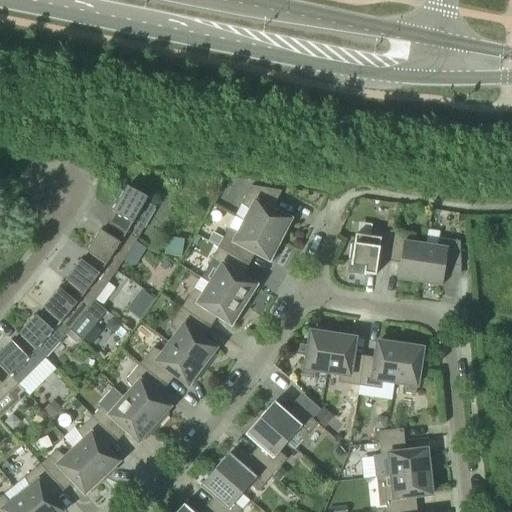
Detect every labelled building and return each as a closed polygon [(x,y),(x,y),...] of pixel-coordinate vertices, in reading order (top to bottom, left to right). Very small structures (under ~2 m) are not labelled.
[(245,222),(279,240),(282,235),(285,237),(293,222),(291,218),(277,211),(278,198),(281,192),(279,191),(251,186),(241,205),(250,212),(245,222)] [(145,202),(147,198),(126,187),(112,212),(115,214),(109,224),(137,240),(156,208),(145,202)] [(223,238),(219,246),(218,248),(249,265),(255,253),(271,261),(271,262),(272,263),(280,247),(276,245),(279,240),(245,222),(239,233),(228,229),(223,238)] [(90,254),(116,272),(137,240),(109,224),(103,233),(100,231),(86,252),(89,254),(90,254)] [(378,255),(389,257),(393,232),(372,229),(370,237),(355,235),(354,244),(352,244),(349,261),(351,262),(350,274),(365,276),(365,275),(375,276),(378,255)] [(213,232),(209,241),(218,246),(223,238),(213,232)] [(420,283),(425,245),(413,244),(415,235),(393,232),(389,257),(400,259),(397,279),(420,283)] [(185,239),(167,237),(164,254),(182,257),(185,239)] [(461,268),(460,242),(438,239),(437,247),(425,245),(420,283),(442,286),(445,265),(461,268)] [(249,265),(218,248),(208,267),(217,274),(210,285),(243,305),(246,300),(249,302),(259,287),(258,287),(257,287),(242,278),(249,265)] [(65,281),(68,283),(68,282),(94,302),(116,272),(90,254),(89,254),(83,263),(80,261),(65,281)] [(170,264),(164,260),(159,267),(165,271),(170,264)] [(42,308),(45,311),(46,310),(70,331),(94,302),(68,282),(68,283),(61,291),(58,289),(42,308)] [(240,310),(243,305),(210,285),(204,295),(193,290),(181,308),(210,328),(218,316),(233,326),(232,326),(233,327),(243,312),(240,310)] [(145,293),(142,298),(143,304),(148,308),(155,299),(145,293)] [(178,334),(170,344),(204,370),(214,356),(211,354),(215,348),(214,348),(213,348),(202,340),(210,328),(181,308),(170,326),(178,334)] [(46,310),(45,311),(38,319),(35,316),(19,335),(21,337),(22,337),(45,359),(70,331),(46,310)] [(315,371),(327,373),(333,336),(310,332),(304,378),(314,380),(315,371)] [(338,383),(359,386),(363,361),(352,360),(355,339),(333,336),(327,373),(339,375),(338,383)] [(22,337),(21,337),(14,345),(11,342),(0,352),(0,365),(18,385),(45,359),(22,337)] [(363,361),(359,386),(381,390),(382,381),(394,383),(400,346),(377,342),(374,363),(363,361)] [(153,348),(139,365),(166,387),(175,376),(186,385),(187,386),(191,381),(194,383),(204,370),(170,344),(163,354),(153,348)] [(400,346),(394,383),(406,385),(405,393),(415,395),(422,349),(400,346)] [(0,401),(18,385),(0,365),(0,401)] [(166,387),(139,365),(126,381),(133,390),(125,399),(156,427),(167,415),(164,412),(169,407),(168,406),(168,407),(157,398),(166,387)] [(294,403),(299,408),(312,419),(320,410),(301,394),(294,403)] [(156,427),(125,399),(117,408),(107,402),(92,417),(117,441),(127,431),(137,441),(138,442),(142,437),(145,440),(156,427)] [(54,401),(44,411),(52,419),(62,409),(54,401)] [(274,402),(260,419),(287,443),(295,450),(303,441),(318,424),(312,419),(299,408),(291,417),(274,402)] [(324,411),(316,420),(324,428),(332,419),(324,411)] [(117,441),(92,417),(77,432),(83,442),(75,450),(104,481),(116,469),(113,467),(118,462),(117,461),(107,451),(117,441)] [(386,431),(387,418),(379,417),(373,421),(372,429),(386,431)] [(254,459),(272,476),(280,467),(287,459),(279,452),(287,443),(260,419),(245,435),(262,450),(254,459)] [(378,432),(379,444),(404,441),(403,429),(378,432)] [(383,477),(429,472),(426,450),(405,452),(404,441),(379,444),(380,455),(374,455),(377,478),(383,477)] [(104,481),(75,450),(66,458),(57,451),(40,465),(63,491),(74,482),(84,492),(83,493),(84,494),(89,489),(92,492),(104,481)] [(214,470),(242,494),(250,485),(258,492),(272,476),(254,459),(246,468),(229,454),(214,470)] [(63,491),(40,465),(24,478),(30,489),(20,496),(32,511),(62,511),(63,511),(62,511),(61,511),(52,500),(63,491)] [(280,467),(272,476),(279,482),(287,473),(280,467)] [(209,511),(210,511),(240,511),(242,510),(234,504),(242,494),(214,470),(200,487),(217,502),(209,511)] [(383,477),(386,506),(386,511),(411,508),(410,497),(431,495),(429,472),(383,477)] [(32,511),(20,496),(11,504),(2,496),(0,497),(0,511),(32,511)]
